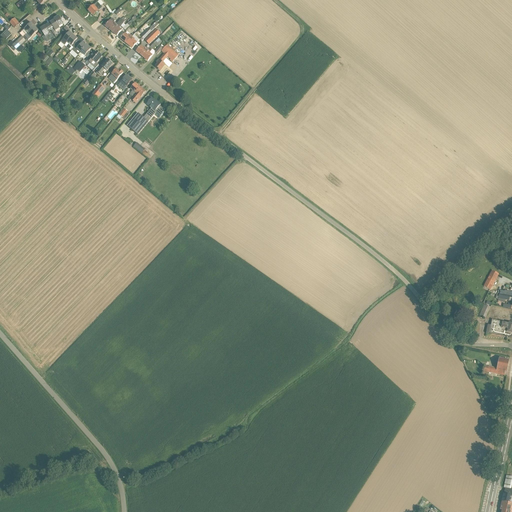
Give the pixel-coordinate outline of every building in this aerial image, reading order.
[(35,11),(41,6),(47,0),(35,0),(39,4),(38,6),(37,5),(33,8),(35,11)] [(93,16),(97,13),(103,8),(98,2),(88,10),(91,14),(91,15),(92,15),(93,16)] [(114,17),(122,11),(120,9),(116,11),(112,15),(114,17)] [(64,24),(58,16),(54,19),(55,20),(59,27),(60,28),(62,31),(66,27),(64,24)] [(111,31),(117,24),(113,22),(114,21),(111,18),(105,26),(111,31)] [(15,28),(19,25),(14,19),(10,23),(15,28)] [(121,30),(122,29),(123,28),(121,26),(125,22),(121,19),(117,24),(111,31),(117,36),(121,30)] [(60,28),(59,27),(55,20),(47,25),(51,30),(52,32),(55,30),(55,31),(60,28)] [(31,23),(24,30),(23,31),(26,35),(28,33),(28,34),(35,27),(31,23)] [(1,37),(5,41),(11,34),(8,31),(10,29),(7,25),(4,28),(7,30),(4,32),(5,33),(1,37)] [(55,37),(50,31),(51,30),(47,25),(40,29),(44,36),(42,37),(42,38),(43,37),(45,41),(47,42),(51,39),(51,40),(52,39),(51,39),(55,37)] [(23,38),(26,41),(27,39),(28,40),(39,31),(35,27),(28,34),(28,33),(26,35),(23,38)] [(64,46),(73,35),(70,32),(71,31),(66,27),(62,31),(67,35),(63,39),(60,42),(64,46)] [(154,40),(160,34),(156,30),(145,40),(149,44),(153,39),(154,40)] [(128,36),(125,33),(121,39),(126,44),(132,37),(129,35),(128,36)] [(137,43),(139,39),(141,37),(136,33),(134,35),(132,37),(126,44),(132,48),(137,43)] [(72,50),(79,42),(77,40),(78,39),(73,35),(64,46),(71,51),(72,50)] [(152,56),(155,52),(154,52),(151,49),(155,45),(157,47),(161,42),(162,42),(159,39),(148,50),(147,50),(142,56),(148,61),(152,56)] [(17,49),(21,45),(18,41),(13,45),(17,49)] [(87,45),(83,42),(81,44),(79,42),(72,50),(78,56),(80,53),(87,45)] [(87,45),(80,53),(81,53),(79,55),(79,57),(81,58),(83,58),(85,56),(87,58),(91,54),(89,52),(91,49),(87,45)] [(167,56),(170,58),(171,59),(170,60),(172,62),(178,55),(169,47),(167,46),(167,45),(161,51),(164,54),(159,59),(156,63),(158,64),(155,67),(160,71),(165,64),(162,62),(167,56)] [(144,49),(141,46),(136,52),(142,56),(147,50),(145,47),(144,49)] [(102,57),(97,52),(94,55),(93,54),(87,60),(90,63),(90,64),(95,69),(99,65),(97,63),(102,57)] [(50,58),(45,65),(48,67),(53,61),(50,58)] [(107,72),(113,64),(108,60),(102,67),(97,72),(100,74),(105,69),(107,72)] [(80,61),(73,69),(75,72),(83,63),(81,62),(80,61)] [(82,64),(77,71),(79,73),(85,67),(82,64)] [(119,72),(116,69),(111,75),(109,78),(112,81),(115,77),(118,79),(123,73),(120,70),(119,72)] [(87,85),(96,75),(93,72),(83,82),(87,85)] [(126,87),(132,80),(127,76),(118,86),(123,91),(126,87)] [(27,78),(24,81),(30,87),(33,84),(27,78)] [(129,94),(130,95),(133,97),(141,88),(135,83),(131,89),(133,90),(129,94)] [(97,98),(105,89),(100,85),(92,94),(97,98)] [(136,104),(141,98),(146,92),(141,88),(133,97),(130,100),(136,104)] [(103,102),(106,105),(114,95),(110,92),(103,102)] [(123,95),(118,102),(116,104),(119,107),(121,105),(126,98),(123,95)] [(160,106),(161,104),(158,102),(157,103),(152,98),(147,105),(152,109),(149,112),(144,118),(138,114),(128,126),(134,132),(138,135),(149,122),(157,113),(161,116),(165,110),(160,106)] [(125,120),(130,113),(124,108),(119,115),(122,117),(125,120)] [(133,147),(135,148),(142,154),(145,149),(137,143),(133,147)] [(491,290),(499,274),(492,270),(484,286),(491,290)] [(504,292),(500,291),(501,288),(499,287),(497,295),(503,297),(511,298),(511,292),(504,291),(504,292)] [(484,305),(479,315),(486,318),(490,307),(484,305)] [(511,338),(511,323),(492,319),(491,325),(488,325),(486,333),(489,334),(494,335),(511,338)] [(507,372),(509,360),(499,357),(496,368),(485,366),(483,374),(487,374),(487,372),(504,376),(505,372),(507,372)] [(505,488),(502,502),(511,503),(511,489),(508,489),(505,488)] [(511,511),(511,504),(502,502),(500,510),(511,511)]
